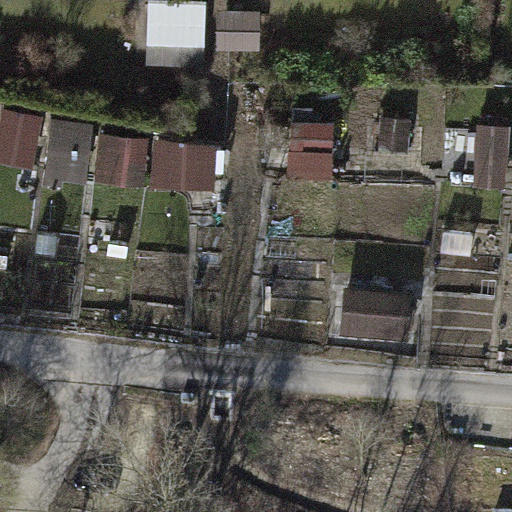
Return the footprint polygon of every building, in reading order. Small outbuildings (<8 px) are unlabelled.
[(159,0),(159,51),(197,52),(197,32),(234,32),(234,0),(159,0)] [(0,155),(50,160),(56,98),(0,93),(0,155)] [(100,172),(101,104),(57,103),(56,172),(100,172)] [(511,109),(485,109),(484,172),(511,172),(511,109)] [(193,176),(193,121),(103,120),(103,176),(193,176)] [(199,178),(224,179),(225,127),(200,126),(199,178)] [(347,325),(417,328),(419,276),(349,273),(347,325)]
